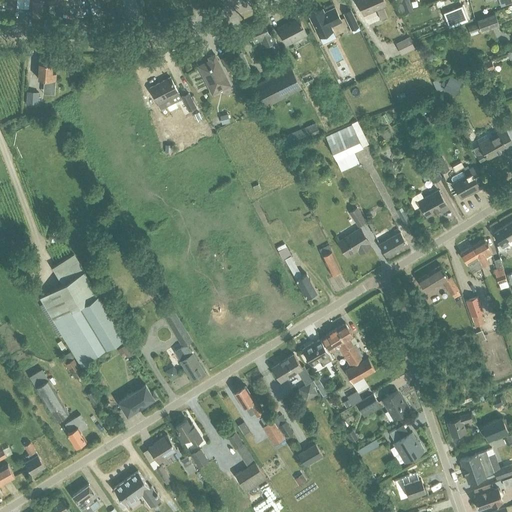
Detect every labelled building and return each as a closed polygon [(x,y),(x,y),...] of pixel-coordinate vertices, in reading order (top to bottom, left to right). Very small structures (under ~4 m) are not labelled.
[(29,0),(17,0),(17,8),(29,9),(29,0)] [(31,0),(31,1),(33,1),(32,15),(35,15),(42,15),(43,1),(39,1),(39,0),(31,0)] [(381,21),(386,18),(381,7),(385,6),(382,0),(359,0),(357,1),(363,15),(376,10),(381,21)] [(396,0),(395,1),(401,15),(406,13),(412,10),(408,0),(396,0)] [(462,6),(444,13),(449,26),(467,18),(462,6)] [(309,15),(320,37),(323,44),(336,38),(333,31),(331,26),(342,21),(339,14),(335,7),(330,10),(324,12),(323,11),(319,13),(318,11),(315,12),(309,15)] [(352,30),(359,26),(355,19),(351,10),(350,10),(347,12),(344,13),(352,30)] [(482,32),(499,25),(494,14),(477,20),(479,23),(481,28),(482,32)] [(287,45),(306,35),(298,18),(286,25),(285,23),(277,27),(287,45)] [(263,20),(249,26),(255,41),(260,39),(261,41),(263,46),(268,44),(273,55),(280,52),(274,41),(271,33),(269,34),(263,20)] [(479,23),(469,27),(472,35),(479,33),(478,30),(481,28),(479,23)] [(415,48),(409,36),(395,43),(401,55),(415,48)] [(247,74),(253,72),(242,52),(237,54),(247,74)] [(209,61),(198,66),(210,90),(227,81),(225,77),(214,54),(207,58),(209,61)] [(227,71),(234,67),(228,54),(220,58),(227,71)] [(494,67),(492,60),(482,63),(485,71),(494,67)] [(39,63),(38,78),(44,79),(50,79),(50,86),(56,87),(56,73),(52,73),(53,64),(51,63),(48,63),(39,63)] [(265,105),(300,87),(290,67),(255,85),(265,105)] [(182,99),(179,93),(170,77),(151,87),(159,103),(162,109),(182,99)] [(455,93),(461,82),(453,78),(447,89),(455,93)] [(39,105),(40,93),(28,93),(27,104),(39,105)] [(189,93),(183,97),(189,110),(196,107),(189,93)] [(435,112),(426,117),(431,124),(439,119),(435,112)] [(222,123),(230,121),(228,113),(220,115),(222,123)] [(287,147),(320,134),(316,123),(283,137),(287,147)] [(336,159),(362,147),(352,125),(326,137),(336,159)] [(480,144),(473,148),(480,162),(487,158),(488,159),(506,149),(509,153),(511,151),(511,140),(506,130),(505,128),(492,135),(490,132),(477,139),(479,142),(480,144)] [(442,172),(449,168),(442,156),(435,160),(442,172)] [(463,159),(454,164),(456,170),(466,165),(463,159)] [(442,176),(436,164),(426,169),(433,181),(442,176)] [(464,171),(451,179),(454,183),(461,197),(474,190),(475,192),(481,188),(477,181),(484,177),(477,165),(464,171)] [(413,197),(411,203),(415,209),(421,206),(427,216),(434,212),(436,211),(440,209),(442,212),(443,211),(447,209),(448,208),(439,190),(424,198),(421,193),(413,197)] [(358,226),(365,222),(356,208),(350,212),(358,226)] [(406,215),(401,218),(405,225),(410,222),(406,215)] [(507,240),(511,237),(511,220),(493,233),(500,244),(497,246),(499,252),(505,250),(504,246),(509,243),(507,240)] [(360,253),(370,247),(368,243),(369,243),(360,228),(339,242),(348,256),(358,250),(360,253)] [(386,256),(407,244),(401,232),(380,245),(386,256)] [(471,244),(478,256),(483,265),(489,261),(485,255),(492,251),(484,238),(472,245),(471,244)] [(307,298),(317,293),(306,273),(302,276),(291,256),(291,255),(285,244),(278,248),(284,259),(285,259),(307,298)] [(478,256),(471,244),(471,245),(460,252),(472,272),(482,266),(478,256)] [(332,276),(341,271),(329,245),(319,249),(332,276)] [(51,267),(62,285),(40,298),(82,367),(90,362),(89,359),(125,338),(85,271),(74,254),(51,267)] [(498,283),(507,280),(500,259),(494,261),(498,274),(496,275),(498,283)] [(451,276),(449,278),(441,265),(418,278),(426,292),(444,281),(454,298),(462,293),(451,276)] [(271,292),(268,294),(275,305),(282,317),(297,308),(293,302),(291,298),(292,298),(291,296),(295,293),(296,295),(297,295),(286,276),(279,281),(274,284),(276,287),(277,288),(271,292)] [(253,292),(231,307),(248,335),(273,321),(253,292)] [(467,301),(473,319),(476,327),(485,324),(482,315),(484,315),(478,297),(467,301)] [(192,353),(186,344),(192,341),(174,310),(165,315),(183,346),(175,351),(193,381),(205,374),(192,353)] [(345,323),(336,328),(357,364),(364,377),(375,370),(368,357),(363,360),(360,357),(362,355),(356,344),(354,345),(350,338),(353,336),(345,323)] [(322,338),(321,338),(329,351),(334,348),(338,346),(351,367),(345,371),(357,390),(359,393),(369,387),(363,377),(364,377),(357,364),(336,328),(326,334),(326,335),(322,338)] [(483,330),(475,333),(478,342),(486,339),(483,330)] [(63,339),(59,342),(64,349),(68,347),(63,339)] [(323,365),(332,360),(319,340),(315,343),(314,342),(302,349),(312,366),(320,361),(323,365)] [(127,343),(122,346),(128,356),(133,353),(127,343)] [(69,352),(62,357),(74,378),(82,373),(69,352)] [(302,367),(295,355),(272,368),(281,382),(298,371),(309,390),(317,386),(305,366),(302,367)] [(174,379),(181,373),(174,364),(166,370),(174,379)] [(44,367),(31,374),(37,385),(50,377),(44,367)] [(312,378),(322,395),(327,392),(317,375),(312,378)] [(48,379),(35,387),(56,421),(60,419),(69,413),(48,379)] [(157,397),(153,391),(150,392),(145,385),(118,401),(127,415),(138,409),(139,409),(144,405),(157,397)] [(236,392),(235,393),(244,407),(249,404),(257,416),(264,411),(256,399),(254,400),(246,386),(243,388),(240,387),(237,389),(236,392)] [(92,390),(86,393),(93,404),(99,401),(92,390)] [(359,393),(357,390),(347,396),(349,398),(344,401),(348,406),(352,404),(352,405),(362,399),(359,393)] [(397,390),(382,400),(394,419),(411,409),(406,401),(404,402),(397,390)] [(381,406),(379,402),(373,393),(356,404),(361,412),(364,417),(381,406)] [(500,396),(491,400),(494,407),(503,404),(500,396)] [(470,413),(460,416),(455,418),(455,419),(448,422),(453,436),(461,433),(465,431),(463,423),(472,420),(470,413)] [(70,432),(67,434),(75,447),(86,441),(80,431),(87,427),(80,415),(71,421),(73,425),(68,428),(70,432)] [(287,439),(295,435),(283,415),(274,420),(278,427),(279,426),(287,439)] [(488,440),(508,432),(502,417),(482,425),(488,440)] [(187,420),(176,427),(180,433),(178,434),(183,442),(184,441),(187,446),(194,442),(195,444),(203,439),(193,423),(191,425),(187,420)] [(244,421),(238,425),(244,433),(249,430),(244,421)] [(284,439),(273,421),(263,427),(274,445),(284,439)] [(255,462),(245,447),(233,427),(225,432),(237,451),(247,467),(236,475),(247,491),(267,479),(256,462),(255,462)] [(394,442),(406,462),(423,452),(422,451),(425,450),(420,442),(418,443),(411,432),(401,438),(396,428),(389,432),(395,442),(394,442)] [(353,441),(358,438),(353,430),(348,433),(353,441)] [(149,447),(149,448),(143,452),(150,463),(156,459),(159,463),(166,459),(165,457),(170,454),(174,460),(182,455),(178,449),(177,449),(168,435),(160,440),(149,447)] [(32,474),(45,466),(30,442),(24,446),(29,454),(27,455),(29,459),(24,461),(32,474)] [(316,444),(298,454),(305,466),(323,455),(316,444)] [(367,444),(358,449),(362,455),(371,450),(367,444)] [(476,453),(460,459),(464,469),(468,479),(469,483),(488,476),(495,473),(497,478),(505,475),(507,474),(511,472),(511,464),(494,471),(488,457),(494,455),(492,448),(486,450),(477,453),(477,452),(476,453)] [(199,450),(191,455),(199,467),(206,462),(199,450)] [(0,484),(14,476),(7,464),(0,468),(0,484)] [(168,477),(169,476),(162,464),(156,468),(164,480),(168,477)] [(138,470),(114,488),(126,504),(141,493),(147,501),(157,494),(157,495),(157,494),(160,498),(159,499),(160,499),(161,498),(158,494),(157,492),(157,493),(152,486),(150,487),(138,470)] [(296,479),(299,484),(306,480),(303,475),(296,479)] [(404,485),(409,498),(428,492),(426,486),(424,487),(421,479),(404,485)] [(88,484),(72,495),(84,511),(94,511),(89,505),(94,502),(92,500),(97,496),(88,484)] [(474,496),(479,509),(503,500),(498,487),(474,496)] [(44,511),(70,511),(68,507),(69,507),(64,499),(44,511)]
